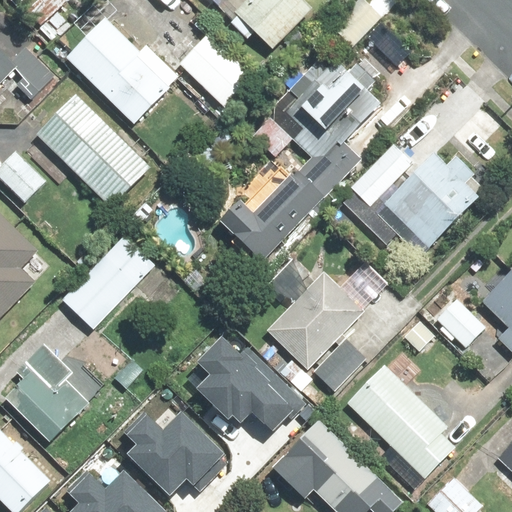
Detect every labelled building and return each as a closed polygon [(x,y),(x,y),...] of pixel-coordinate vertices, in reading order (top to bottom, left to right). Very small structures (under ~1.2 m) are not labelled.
[(218,0),(230,11),(241,0),(218,0)] [(259,0),(243,16),(277,51),(325,4),(321,0),(259,0)] [(383,26),(358,0),(354,0),(325,28),(351,56),(383,26)] [(114,17),(71,59),(139,127),(189,77),(154,43),(147,50),(114,17)] [(0,93),(32,60),(0,29),(0,93)] [(217,29),(184,61),(232,109),(265,76),(217,29)] [(219,223),(260,262),(360,160),(340,141),(378,103),(326,52),(274,105),(274,121),(310,156),(255,211),(243,199),(219,223)] [(82,89),(40,130),(121,211),(163,169),(82,89)] [(355,192),(374,210),(421,160),(401,143),(355,192)] [(449,143),(387,209),(437,256),(500,190),(449,143)] [(21,148),(0,166),(0,176),(29,207),(54,183),(21,148)] [(0,322),(58,265),(0,208),(0,322)] [(130,231),(63,297),(98,331),(164,265),(130,231)] [(330,268),(268,329),(338,399),(377,360),(351,335),(375,312),(330,268)] [(511,325),(500,339),(511,349),(511,271),(486,300),(511,324),(511,325)] [(462,296),(440,319),(474,351),(495,327),(462,296)] [(47,339),(1,385),(59,444),(106,398),(47,339)] [(212,372),(196,387),(238,428),(254,412),(275,434),(307,402),(252,348),(242,358),(222,340),(201,361),(212,372)] [(127,392),(145,370),(130,357),(111,378),(127,392)] [(385,363),(348,404),(435,481),(472,439),(385,363)] [(140,442),(130,452),(171,493),(188,477),(197,486),(229,455),(185,411),(166,430),(145,409),(126,428),(140,442)] [(325,416),(276,463),(307,495),(317,485),(343,511),(365,511),(369,508),(373,511),(387,511),(404,496),(325,416)] [(0,419),(0,492),(0,493),(19,511),(29,511),(62,481),(0,419)] [(511,434),(490,460),(511,480),(511,434)] [(84,501),(74,511),(73,511),(170,511),(129,470),(109,489),(89,468),(70,487),(84,501)] [(456,473),(427,503),(437,511),(486,511),(492,507),(456,473)] [(265,511),(254,500),(242,511),(265,511)]
